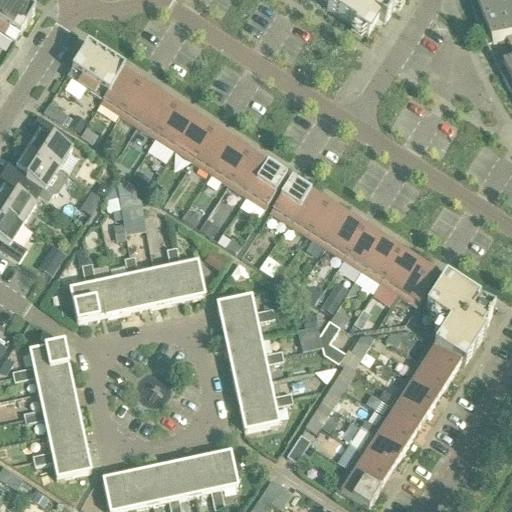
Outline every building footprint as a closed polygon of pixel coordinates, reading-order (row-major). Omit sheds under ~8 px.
[(0,0),(0,38),(14,48),(34,17),(6,0),(0,0)] [(313,0),(328,9),(334,0),(313,0)] [(334,0),(328,9),(326,12),(367,39),(377,24),(383,28),(400,0),(334,0)] [(474,17),(478,28),(511,14),(511,0),(484,0),(470,5),(474,17)] [(511,14),(478,28),(483,38),(487,49),(506,42),(511,53),(511,14)] [(85,93),(102,105),(103,105),(121,78),(123,75),(104,63),(86,51),(66,81),(85,93)] [(511,67),(499,74),(511,95),(511,94),(511,53),(511,67)] [(103,105),(101,109),(119,121),(140,90),(121,78),(103,105)] [(140,90),(119,121),(137,133),(158,101),(140,90)] [(158,101),(137,133),(156,145),(176,113),(158,101)] [(68,120),(49,108),(42,118),(62,130),(68,120)] [(176,113),(156,145),(174,156),(194,125),(176,113)] [(68,130),(78,136),(85,126),(75,120),(68,130)] [(174,157),(192,168),(212,137),(194,125),(174,156),(174,157)] [(37,136),(26,154),(57,175),(71,154),(69,152),(74,145),(57,134),(50,144),(37,136)] [(212,137),(192,168),(197,171),(210,180),(230,148),(217,140),(212,137)] [(230,148),(210,180),(229,192),(249,160),(233,150),(230,148)] [(57,175),(26,154),(14,172),(26,180),(25,183),(42,194),(38,201),(48,206),(52,199),(57,198),(68,181),(57,175)] [(249,160),(229,192),(245,202),(265,171),(249,160)] [(266,170),(265,171),(245,202),(264,215),(285,182),(266,170)] [(129,190),(125,196),(136,203),(139,198),(149,183),(137,176),(128,190),(129,190)] [(269,218),(289,231),(309,199),(310,198),(290,185),(269,218)] [(104,203),(111,193),(101,186),(94,197),(104,203)] [(105,204),(107,217),(119,214),(114,189),(105,204)] [(1,192),(0,194),(0,216),(21,230),(35,210),(15,197),(13,200),(1,192)] [(100,211),(104,205),(90,196),(86,202),(97,209),(100,211)] [(309,199),(289,231),(307,242),(327,211),(309,199)] [(125,212),(128,232),(144,230),(141,209),(125,212)] [(327,211),(307,242),(324,254),(345,222),(327,211)] [(0,256),(18,268),(26,255),(11,246),(21,230),(0,216),(0,256)] [(345,222),(324,254),(342,265),(363,234),(345,222)] [(363,234),(342,265),(360,277),(381,245),(363,234)] [(226,253),(235,259),(242,249),(233,243),(226,253)] [(381,245),(360,277),(379,289),(399,257),(381,245)] [(44,262),(58,271),(65,260),(51,251),(44,262)] [(166,255),(167,264),(178,262),(176,253),(171,254),(166,255)] [(204,265),(221,276),(229,265),(211,253),(204,265)] [(399,257),(379,289),(397,300),(417,269),(399,257)] [(125,273),(136,270),(134,262),(128,263),(123,264),(125,273)] [(175,271),(182,306),(204,302),(196,267),(180,270),(178,262),(167,264),(169,273),(175,271)] [(83,281),(93,279),(91,269),(85,270),(81,271),(83,281)] [(417,269),(397,300),(415,312),(436,281),(417,269)] [(132,281),(140,315),(161,311),(154,276),(137,280),(136,270),(125,273),(127,282),(132,281)] [(161,311),(182,306),(175,271),(169,273),(154,276),(161,311)] [(95,289),(93,279),(83,281),(85,291),(90,290),(97,324),(118,320),(111,285),(95,289)] [(118,320),(140,315),(132,281),(127,282),(111,285),(118,320)] [(444,282),(428,306),(424,312),(437,321),(430,331),(441,338),(433,350),(429,347),(429,348),(463,370),(485,337),(481,334),(492,318),(476,307),(478,304),(444,282)] [(297,293),(301,287),(294,283),(290,289),(297,293)] [(76,329),(97,324),(90,290),(85,291),(68,294),(76,329)] [(321,298),(311,292),(303,304),(313,310),(321,298)] [(265,326),(263,316),(254,318),(250,301),(215,309),(220,330),(255,322),(256,328),(265,326)] [(328,301),(321,312),(332,319),(339,308),(328,301)] [(271,314),(263,316),(265,326),(274,324),(272,319),(271,314)] [(15,316),(11,325),(0,321),(0,338),(17,345),(27,321),(15,316)] [(345,324),(335,317),(329,326),(339,333),(345,324)] [(313,318),(302,320),(304,333),(316,330),(313,318)] [(359,321),(352,331),(359,335),(361,337),(362,335),(368,326),(359,321)] [(220,330),(225,351),(259,344),(256,328),(255,322),(220,330)] [(338,369),(339,367),(344,359),(344,358),(329,349),(339,333),(328,326),(318,342),(321,353),(323,360),(338,369)] [(318,342),(318,341),(316,332),(297,336),(302,357),(321,353),(318,342)] [(400,345),(389,338),(384,345),(395,352),(400,345)] [(354,343),(351,348),(365,357),(369,350),(358,343),(357,345),(354,343)] [(225,351),(229,373),(264,365),(265,370),(274,368),(272,358),(263,360),(259,344),(225,351)] [(351,348),(344,358),(344,359),(349,361),(351,358),(360,364),(365,357),(351,348)] [(429,348),(417,366),(449,386),(460,369),(463,371),(463,370),(429,348)] [(67,371),(62,349),(28,356),(31,373),(32,378),(67,371)] [(281,356),(272,358),(274,368),(283,366),(282,361),(281,356)] [(142,380),(153,373),(145,361),(134,368),(142,380)] [(264,365),(229,373),(234,394),(269,386),(265,370),(264,365)] [(417,366),(406,384),(437,404),(449,386),(417,366)] [(342,372),(336,382),(347,389),(355,376),(339,367),(338,369),(342,372)] [(72,391),(67,371),(32,378),(31,373),(23,375),(25,385),(34,383),(37,399),(72,391)] [(25,385),(23,375),(11,377),(12,382),(14,387),(25,385)] [(406,384),(394,402),(425,423),(437,404),(406,384)] [(273,408),(274,412),(283,411),(281,400),(272,402),(269,386),(234,394),(239,415),(273,408)] [(72,391),(37,399),(40,415),(42,420),(76,413),(72,391)] [(389,410),(382,420),(414,441),(425,423),(394,402),(383,395),(378,403),(389,410)] [(327,396),(321,406),(331,413),(338,403),(327,396)] [(290,398),(281,400),(283,411),(292,409),(291,404),(290,398)] [(321,406),(308,425),(320,432),(331,413),(321,406)] [(278,429),(274,412),(273,408),(239,415),(243,437),(278,429)] [(46,442),(81,434),(76,413),(42,420),(40,415),(32,417),(34,427),(43,425),(46,442)] [(25,429),(34,427),(32,417),(23,419),(24,424),(25,429)] [(365,425),(360,432),(402,459),(414,441),(382,420),(375,431),(365,425)] [(320,432),(308,425),(304,432),(315,439),(320,432)] [(359,456),(358,457),(390,477),(402,459),(360,432),(349,449),(359,456)] [(85,456),(81,434),(46,442),(50,457),(51,463),(85,456)] [(299,440),(295,446),(287,461),(296,467),(305,453),(309,446),(299,440)] [(330,455),(345,463),(351,451),(336,444),(330,455)] [(41,459),(43,469),(52,468),(55,484),(90,477),(85,456),(51,463),(50,457),(41,459)] [(210,498),(212,507),(222,504),(220,495),(237,492),(229,457),(208,462),(215,496),(210,498)] [(358,457),(347,475),(379,496),(380,495),(379,495),(390,477),(358,457)] [(34,471),(43,469),(41,459),(32,461),(33,467),(34,471)] [(187,466),(194,501),(210,498),(215,496),(208,462),(187,466)] [(179,511),(178,504),(194,501),(187,466),(165,471),(173,506),(168,507),(168,511),(179,511)] [(165,471),(144,476),(151,510),(168,507),(173,506),(165,471)] [(347,475),(335,493),(363,511),(369,511),(379,496),(347,475)] [(143,511),(151,510),(144,476),(123,480),(129,511),(143,511)] [(107,511),(129,511),(123,480),(101,485),(107,511)] [(257,506),(266,511),(267,511),(270,509),(275,511),(282,511),(291,498),(270,484),(257,506)] [(37,496),(32,504),(42,511),(48,503),(37,496)]
